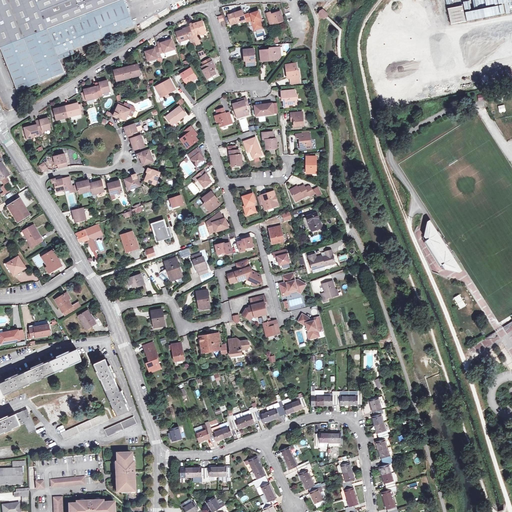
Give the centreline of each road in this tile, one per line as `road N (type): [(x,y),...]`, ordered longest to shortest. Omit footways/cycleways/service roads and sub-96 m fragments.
road 1 (unclassified): [(511,510),(445,311),(381,155),(359,49),(364,22),(382,0)]
road 2 (residential): [(445,511),(364,253),(330,189),(311,0)]
road 3 (residential): [(158,456),(209,455),(333,414),(356,426),(372,511)]
road 4 (unclassified): [(2,131),(158,26),(209,4)]
road 5 (residential): [(209,4),(233,82),(200,107),(236,220)]
road 6 (residential): [(110,310),(2,131)]
road 7 (residential): [(158,456),(110,310)]
road 8 (residential): [(110,310),(166,298),(181,327),(220,321)]
road 9 (residential): [(283,323),(257,231),(240,232),(236,220)]
